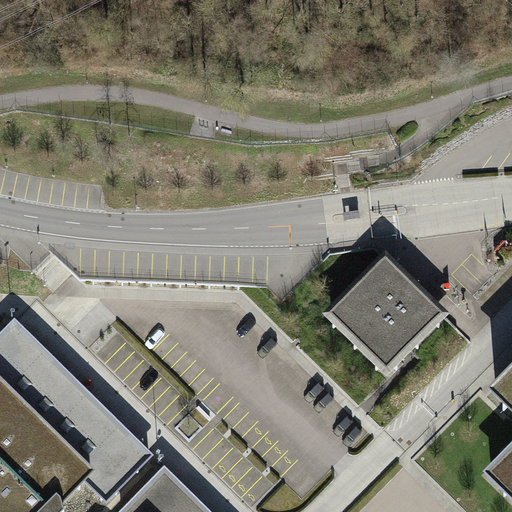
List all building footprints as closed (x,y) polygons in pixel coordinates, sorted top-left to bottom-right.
[(386,263),(333,318),(387,371),(440,316),(396,272),(386,263)] [(0,344),(0,388),(1,389),(37,352),(15,330),(0,344)] [(37,352),(1,389),(88,474),(86,476),(107,497),(145,457),(37,352)] [(511,411),(511,454),(492,475),(511,494),(511,379),(496,395),(511,411)] [(0,511),(63,511),(60,501),(85,475),(86,476),(88,474),(1,389),(0,388),(0,511)] [(200,511),(165,477),(129,511),(200,511)]
